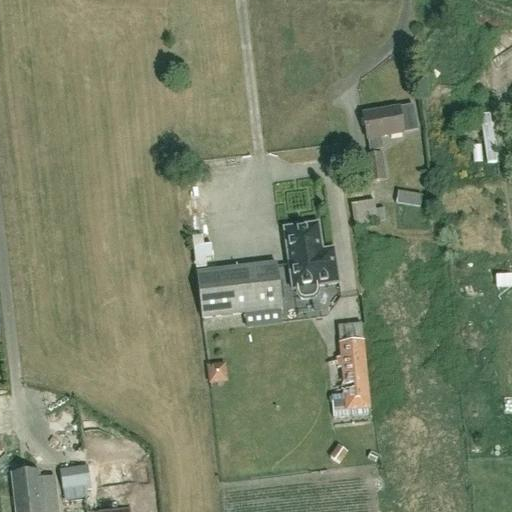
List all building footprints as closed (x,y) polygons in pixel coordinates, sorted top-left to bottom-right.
[(381,139),(417,134),(413,108),(363,115),(367,141),(368,141),(369,153),(382,151),(381,139)] [(486,170),(498,168),(491,111),(479,113),(486,170)] [(369,184),(387,182),(383,154),(364,157),(369,184)] [(398,193),(396,205),(420,209),(422,197),(398,193)] [(366,226),(385,222),(384,210),(376,211),(374,202),(351,206),(354,227),(365,225),(366,226)] [(317,227),(284,232),(292,291),(339,284),(336,265),(322,266),(317,227)] [(194,263),(206,261),(203,240),(191,242),(194,263)] [(276,264),(261,266),(196,273),(202,321),(282,312),(276,264)] [(369,410),(368,401),(362,342),(343,344),(349,404),(350,412),(369,410)] [(205,359),(206,377),(227,375),(225,357),(205,359)] [(127,453),(130,476),(151,473),(147,450),(127,453)] [(63,492),(91,487),(87,467),(59,471),(63,492)] [(15,511),(43,511),(39,472),(11,476),(15,511)]
